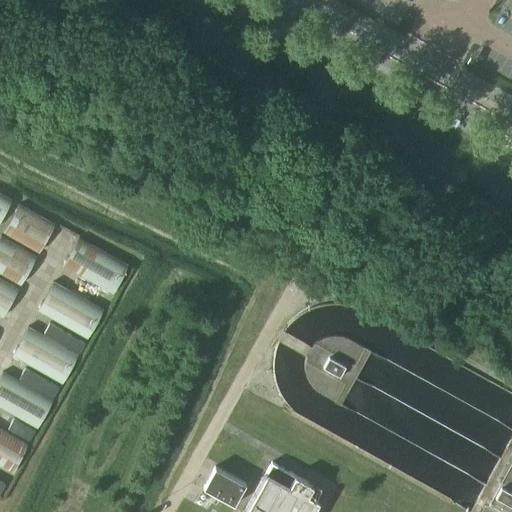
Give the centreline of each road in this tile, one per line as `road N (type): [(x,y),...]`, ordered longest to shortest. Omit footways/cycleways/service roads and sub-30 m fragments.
road 1 (tertiary): [(511,112),(302,0)]
road 2 (unknown): [(0,354),(56,232)]
